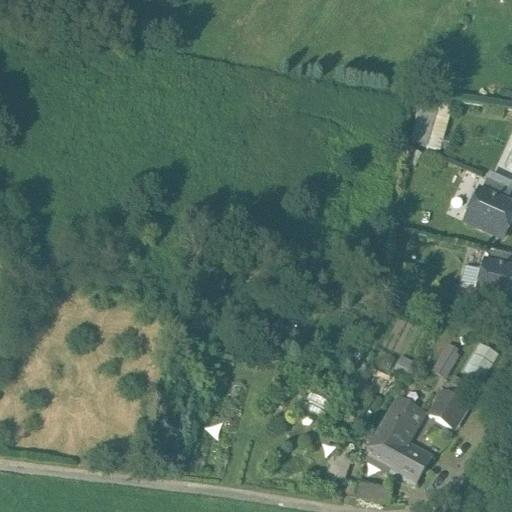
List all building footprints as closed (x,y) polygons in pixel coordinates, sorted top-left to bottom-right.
[(412,141),(441,149),(449,117),(420,110),(412,141)] [(511,192),(486,180),(480,193),(506,205),(511,192)] [(480,193),(479,192),(477,198),(471,199),(464,212),(468,217),(465,223),(502,240),(511,219),(511,207),(506,205),(480,193)] [(511,257),(489,252),(486,265),(511,271),(511,257)] [(511,271),(486,265),(485,265),(483,272),(477,273),(474,287),(478,291),(476,298),(511,306),(511,271)] [(500,359),(478,346),(461,375),(483,388),(500,359)] [(458,360),(446,353),(439,364),(451,371),(458,360)] [(413,368),(401,361),(395,373),(407,380),(413,368)] [(389,381),(375,373),(371,380),(372,380),(367,389),(381,397),(389,381)] [(334,404),(312,393),(301,414),(322,425),(334,404)] [(465,408),(443,395),(429,418),(451,431),(465,408)] [(399,402),(364,460),(414,489),(432,459),(406,444),(423,416),(399,402)] [(351,453),(343,449),(338,459),(347,462),(351,453)] [(338,459),(331,457),(327,467),(331,468),(326,481),(342,486),(349,463),(347,462),(338,459)] [(390,492),(357,485),(353,500),(388,506),(390,492)]
